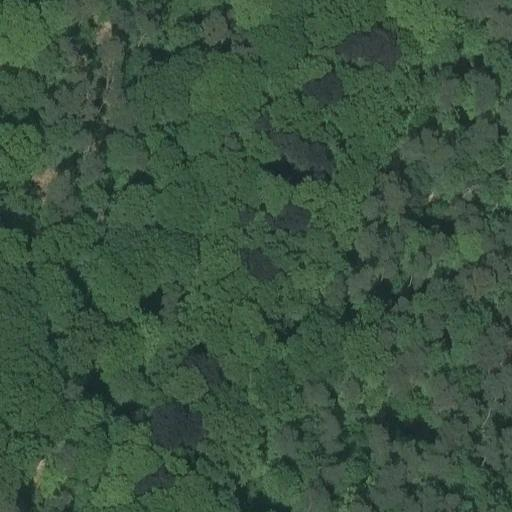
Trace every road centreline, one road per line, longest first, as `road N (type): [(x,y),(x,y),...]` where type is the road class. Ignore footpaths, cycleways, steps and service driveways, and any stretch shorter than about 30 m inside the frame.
road 1 (track): [(397,0),(237,358)]
road 2 (track): [(511,318),(237,358)]
road 3 (track): [(237,358),(166,511)]
